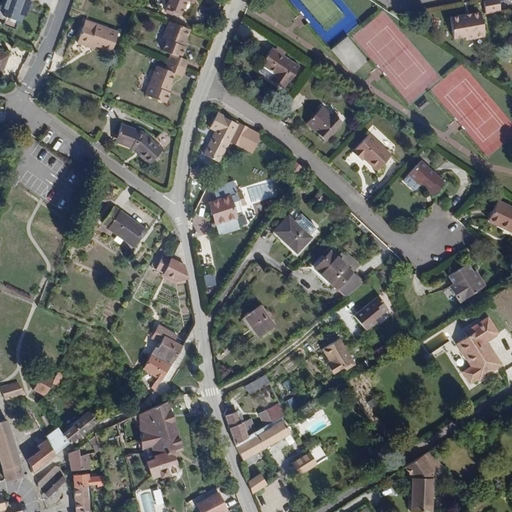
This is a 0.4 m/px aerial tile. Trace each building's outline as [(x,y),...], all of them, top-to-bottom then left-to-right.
[(10,0),(4,16),(23,24),(26,16),(30,18),(37,1),(32,0),(10,0)] [(197,8),(200,0),(175,0),(177,0),(173,9),(176,11),(174,17),(184,20),(190,6),(197,8)] [(497,0),(495,0),(482,2),(485,17),(500,15),(500,14),(497,0)] [(466,21),(465,18),(449,21),(453,42),(464,40),(465,44),(484,40),(480,16),(470,18),(470,20),(466,21)] [(185,44),(189,33),(167,25),(163,37),(182,45),(182,44),(185,44)] [(182,45),(163,37),(161,43),(164,44),(161,55),(169,58),(166,66),(183,73),(186,65),(179,62),(183,52),(182,51),(180,51),(182,45)] [(84,46),(76,44),(71,60),(83,64),(84,61),(89,62),(105,68),(112,50),(86,41),(84,46)] [(0,74),(0,75),(8,54),(0,50),(0,74)] [(301,69),(272,50),(261,66),(277,77),(273,83),(285,92),(301,69)] [(183,73),(166,66),(163,73),(155,70),(144,100),(164,107),(168,97),(164,96),(167,88),(169,89),(173,78),(180,81),(183,73)] [(277,77),(261,66),(258,71),(259,73),(273,83),(277,77)] [(323,113),(317,107),(303,122),(323,141),(339,125),(325,111),(323,113)] [(235,125),(216,115),(209,127),(215,131),(203,155),(216,162),(228,139),(235,125)] [(263,134),(238,122),(235,125),(228,139),(235,145),(253,154),(263,134)] [(142,134),(121,125),(113,143),(136,153),(148,164),(161,150),(142,134)] [(388,157),(368,135),(351,151),(359,160),(362,158),(374,171),(388,157)] [(437,168),(428,159),(412,176),(423,187),(427,184),(438,195),(451,182),(437,168)] [(232,195),(228,184),(213,189),(215,201),(207,204),(214,225),(234,219),(228,197),(232,195)] [(511,208),(495,201),(487,219),(511,230),(511,208)] [(145,231),(112,207),(101,223),(108,228),(107,229),(132,247),(145,231)] [(273,232),(297,253),(311,238),(309,236),(316,228),(300,214),(294,222),(288,216),(273,232)] [(297,253),(273,232),(271,235),(295,256),(297,253)] [(350,275),(341,264),(330,253),(325,258),(314,269),(319,274),(334,290),(341,298),(360,284),(350,275)] [(314,269),(325,258),(322,256),(308,269),(316,277),(319,274),(314,269)] [(185,281),(183,267),(169,260),(162,276),(175,283),(185,281)] [(471,273),(465,263),(447,274),(453,285),(448,287),(457,303),(484,287),(474,271),(471,273)] [(212,273),(201,276),(204,287),(215,284),(212,273)] [(385,309),(378,299),(353,316),(363,331),(374,323),(372,319),(385,309)] [(275,324),(261,306),(244,317),(258,336),(275,324)] [(494,338),(481,319),(458,335),(460,339),(450,346),(465,368),(460,372),(469,385),(477,380),(478,381),(500,366),(485,345),(494,338)] [(150,355),(170,365),(177,355),(181,347),(174,344),(177,337),(158,327),(151,340),(159,345),(156,352),(153,350),(150,355)] [(320,350),(327,363),(329,366),(326,368),(330,375),(341,369),(343,372),(352,367),(338,341),(320,350)] [(151,389),(154,391),(170,365),(150,355),(141,370),(156,379),(151,389)] [(70,366),(64,363),(59,373),(65,376),(70,366)] [(65,376),(59,373),(55,381),(53,384),(59,387),(65,376)] [(35,393),(46,399),(51,388),(53,384),(55,381),(44,375),(35,393)] [(268,383),(264,375),(247,387),(251,394),(268,383)] [(18,381),(0,387),(0,392),(3,402),(23,395),(18,381)] [(291,396),(284,400),(290,410),(297,406),(291,396)] [(170,402),(138,415),(154,478),(182,470),(178,453),(184,452),(170,402)] [(273,423),(285,417),(278,404),(257,417),(264,429),(269,426),(273,423)] [(233,411),(225,409),(223,413),(234,446),(252,436),(245,423),(245,422),(239,412),(235,414),(233,411)] [(57,453),(95,423),(85,414),(61,434),(59,430),(49,439),(57,453)] [(0,457),(6,480),(24,477),(8,420),(0,421),(0,457)] [(270,429),(269,426),(264,429),(255,434),(263,448),(289,434),(282,423),(270,429)] [(252,436),(234,446),(236,452),(240,462),(263,448),(255,434),(252,436)] [(392,440),(384,445),(389,454),(397,449),(392,440)] [(51,458),(55,455),(48,445),(39,452),(41,455),(28,461),(32,472),(51,458)] [(302,474),(327,458),(320,446),(309,453),(277,473),(279,476),(284,486),(302,474)] [(84,458),(77,448),(67,453),(70,470),(90,469),(89,464),(88,457),(84,458)] [(429,511),(428,474),(436,468),(424,453),(399,469),(407,480),(408,511),(429,511)] [(58,467),(55,466),(37,483),(37,489),(42,495),(46,499),(65,482),(65,476),(64,475),(60,469),(58,467)] [(96,474),(73,475),(72,476),(73,487),(85,486),(86,489),(89,489),(97,489),(98,493),(105,493),(104,482),(97,481),(96,474)] [(260,475),(248,482),(251,494),(266,484),(260,475)] [(85,486),(73,487),(74,506),(74,511),(90,511),(88,511),(86,489),(85,486)] [(161,488),(154,490),(158,505),(165,503),(161,488)] [(217,511),(225,509),(217,491),(192,501),(196,511),(217,511)] [(0,511),(20,511),(18,502),(7,505),(6,501),(3,501),(0,502),(0,511)]
